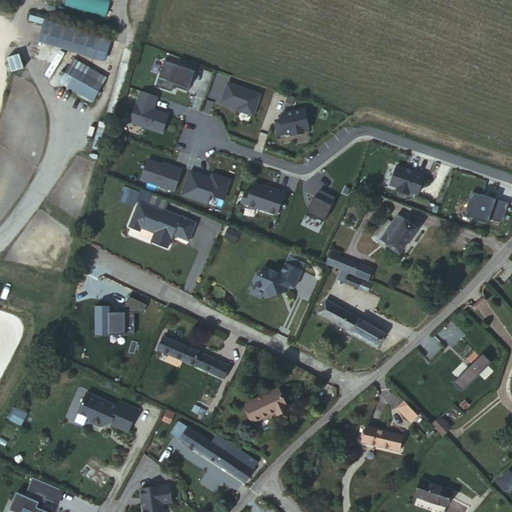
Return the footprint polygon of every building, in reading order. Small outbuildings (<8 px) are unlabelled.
[(56,0),(55,3),(106,16),(110,0),(56,0)] [(38,39),(103,58),(109,36),(44,18),(38,39)] [(62,79),(94,97),(107,76),(74,57),(62,79)] [(195,71),(164,60),(156,85),(172,91),(173,86),(188,91),(195,71)] [(255,117),(262,93),(227,82),(220,102),(238,108),(237,111),(255,117)] [(158,96),(140,91),(131,123),(164,134),(170,114),(154,109),(158,96)] [(310,130),(305,107),(284,111),(281,120),(275,120),(277,135),(292,132),(292,136),(305,134),(305,131),(310,130)] [(103,149),(108,123),(99,121),(94,148),(103,149)] [(176,191),(183,168),(162,162),(162,163),(148,158),(141,179),(176,191)] [(426,173),(398,164),(391,186),(398,188),(397,191),(410,195),(411,193),(420,195),(426,173)] [(225,201),(232,178),(212,172),(210,177),(190,170),(181,196),(208,205),(211,196),(225,201)] [(278,216),(286,192),(254,181),(250,191),(246,189),(241,203),(278,216)] [(137,198),(163,209),(163,207),(167,199),(141,188),(137,198)] [(325,221),(336,197),(320,190),(317,196),(314,196),(306,213),(325,221)] [(509,204),(472,191),(465,215),(489,223),(491,219),(500,222),(505,218),(509,204)] [(188,239),(196,221),(163,207),(163,209),(137,198),(127,223),(138,228),(139,225),(154,231),(150,239),(167,246),(172,233),(188,239)] [(399,252),(417,228),(397,214),(391,223),(379,239),(399,252)] [(391,223),(385,219),(373,234),(379,239),(391,223)] [(224,235),(236,240),(239,232),(228,228),(224,235)] [(323,262),(350,273),(353,267),(358,269),(360,265),(328,252),(323,262)] [(259,272),(254,282),(266,288),(269,296),(296,286),(307,262),(290,254),(282,272),(265,265),(261,273),(259,272)] [(350,273),(367,280),(371,268),(360,263),(360,265),(358,269),(353,267),(350,273)] [(344,283),(358,288),(361,281),(347,275),(344,283)] [(361,281),(358,288),(367,292),(370,285),(361,281)] [(318,313),(377,346),(385,333),(326,300),(318,313)] [(488,365),(456,334),(447,342),(471,366),(455,382),(463,390),(488,365)] [(218,375),(223,362),(195,350),(164,336),(158,349),(191,363),(218,375)] [(230,365),(223,362),(218,375),(224,377),(230,365)] [(292,407),(281,386),(249,402),(258,420),(279,409),(280,412),(292,407)] [(127,431),(136,412),(119,403),(117,406),(87,391),(78,407),(87,412),(89,419),(99,423),(106,423),(106,420),(111,420),(113,424),(127,431)] [(119,403),(136,412),(138,410),(120,401),(119,403)] [(409,419),(416,412),(405,401),(398,408),(409,419)] [(10,422),(18,426),(24,415),(16,411),(10,422)] [(418,415),(416,412),(409,419),(412,422),(418,415)] [(442,415),(432,424),(443,436),(452,426),(442,415)] [(214,443),(180,421),(171,433),(203,453),(243,480),(256,462),(230,444),(225,451),(214,443)] [(402,435),(368,427),(365,442),(399,450),(402,435)] [(225,451),(230,444),(218,437),(214,443),(225,451)] [(112,480),(87,462),(80,472),(105,489),(112,480)] [(502,478),(510,487),(511,485),(511,473),(510,471),(502,478)] [(65,490),(33,477),(26,496),(17,492),(10,510),(15,511),(52,511),(55,504),(59,506),(65,490)] [(444,511),(452,489),(424,479),(418,497),(415,505),(437,511),(444,511)] [(418,497),(424,479),(421,479),(415,495),(418,497)] [(175,503),(171,483),(141,487),(144,511),(165,511),(164,504),(175,503)]
